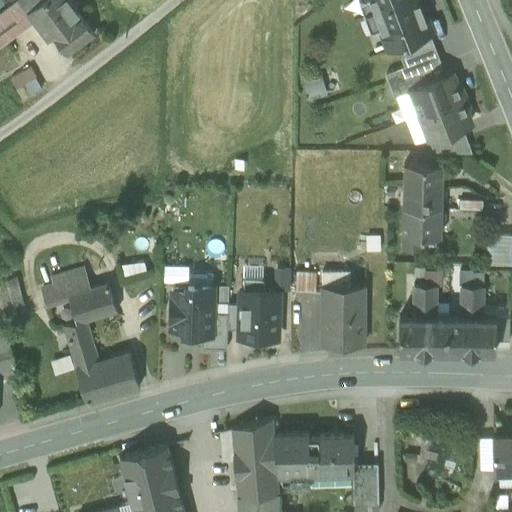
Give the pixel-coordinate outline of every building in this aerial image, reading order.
[(18,0),(0,13),(0,23),(12,39),(34,22),(27,13),(28,13),(18,0)] [(94,34),(68,0),(18,0),(28,13),(27,13),(34,22),(48,40),(53,35),(68,54),(94,34)] [(424,0),(367,0),(386,44),(434,25),(424,0)] [(0,47),(8,42),(0,31),(0,47)] [(0,48),(0,79),(21,68),(7,44),(0,48)] [(30,67),(11,79),(17,89),(36,77),(30,67)] [(423,72),(401,80),(405,91),(411,89),(427,83),(423,72)] [(427,83),(411,89),(420,114),(465,96),(462,88),(457,86),(452,74),(427,83)] [(401,80),(391,84),(395,95),(405,91),(401,80)] [(465,96),(420,114),(429,138),(461,126),(470,122),(466,110),(468,104),(465,96)] [(461,126),(429,138),(431,142),(441,138),(446,151),(471,151),(461,126)] [(446,151),(441,138),(431,142),(434,151),(446,151)] [(492,171),(467,153),(459,164),(483,182),(492,171)] [(442,164),(404,163),(403,186),(442,187),(442,164)] [(442,187),(403,186),(403,208),(441,208),(442,187)] [(483,199),(460,199),(460,209),(482,209),(483,199)] [(441,208),(403,208),(402,248),(423,249),(423,235),(440,236),(441,208)] [(511,262),(511,231),(490,231),(489,262),(511,262)] [(84,267),(51,276),(54,284),(65,281),(69,294),(90,287),(84,267)] [(422,281),(443,282),(443,268),(423,268),(422,281)] [(480,268),(459,268),(459,282),(480,283),(480,268)] [(316,272),(296,271),(295,291),(316,292),(316,272)] [(350,284),(350,271),(322,271),(321,344),(364,343),(364,284),(350,284)] [(54,284),(43,287),(48,305),(70,298),(69,294),(65,281),(54,284)] [(216,281),(170,281),(170,331),(183,331),(183,337),(216,337),(216,313),(216,281)] [(90,287),(69,294),(70,298),(77,321),(86,318),(86,319),(117,310),(109,282),(90,287)] [(18,284),(0,288),(0,293),(7,323),(27,317),(18,284)] [(425,284),(414,284),(414,314),(425,315),(425,284)] [(436,284),(425,284),(425,315),(436,315),(436,284)] [(472,285),(461,285),(461,315),(472,315),(472,285)] [(483,285),(472,285),(472,315),(483,315),(483,285)] [(280,341),(282,289),(237,288),(236,340),(280,341)] [(202,337),(202,348),(228,347),(228,313),(216,313),(216,337),(202,337)] [(414,314),(400,314),(400,348),(424,349),(425,315),(414,314)] [(436,315),(425,315),(424,349),(448,349),(448,315),(436,315)] [(461,315),(448,315),(448,349),(471,349),(472,315),(461,315)] [(483,315),(472,315),(471,349),(496,350),(496,316),(483,315)] [(77,321),(64,325),(76,366),(98,360),(86,319),(86,318),(77,321)] [(6,324),(0,325),(0,384),(18,380),(6,324)] [(98,360),(76,366),(86,401),(140,386),(129,351),(98,360)] [(279,492),(277,477),(273,432),(272,417),(232,427),(234,458),(237,494),(279,492)] [(234,458),(232,427),(220,430),(223,459),(234,458)] [(309,431),(273,432),(277,477),(290,477),(291,486),(353,484),(353,470),(354,470),(354,462),(353,433),(309,434),(309,431)] [(511,435),(495,436),(495,434),(493,434),(494,470),(511,469),(511,435)] [(167,443),(120,455),(131,502),(134,511),(148,511),(150,511),(146,500),(180,491),(167,443)] [(353,470),(353,484),(353,502),(379,501),(378,461),(354,462),(354,470),(353,470)] [(184,511),(180,491),(146,500),(150,511),(148,511),(184,511)] [(278,511),(279,492),(237,494),(237,511),(278,511)] [(379,501),(353,502),(353,511),(373,511),(379,511),(379,501)] [(134,511),(131,502),(91,511),(134,511)]
